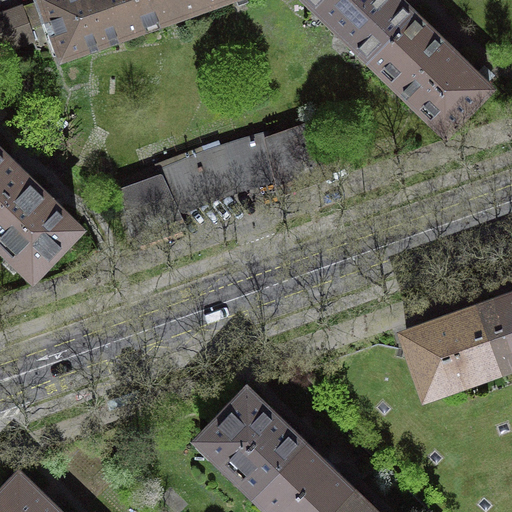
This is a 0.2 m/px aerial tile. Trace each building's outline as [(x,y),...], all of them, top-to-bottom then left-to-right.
[(160,17),(153,0),(38,0),(37,1),(38,2),(45,23),(46,22),(45,19),(51,17),(63,55),(122,34),(121,31),(160,17)] [(153,0),(160,17),(199,4),(200,6),(217,0),(153,0)] [(373,57),(413,16),(395,0),(313,0),(319,5),(317,7),(342,32),(344,30),(373,57)] [(22,7),(0,15),(0,51),(34,39),(30,28),(45,23),(38,2),(22,8),(22,7)] [(442,45),(413,16),(373,57),(402,85),(400,87),(444,129),(458,115),(460,117),(490,86),(473,70),(471,73),(452,54),(455,52),(450,47),(445,42),(442,45)] [(304,128),(270,139),(270,140),(278,172),(277,172),(280,187),(285,186),(298,181),(298,180),(302,179),(307,177),(307,178),(320,174),(324,172),(304,128)] [(155,164),(159,175),(157,175),(158,179),(159,179),(172,209),(173,209),(214,193),(214,192),(227,187),(239,182),(240,183),(249,180),(249,179),(257,177),(258,177),(277,172),(278,172),(270,140),(270,139),(268,136),(236,145),(221,151),(218,142),(155,164)] [(0,208),(9,199),(7,198),(26,178),(17,169),(20,165),(15,161),(11,156),(7,159),(0,152),(0,208)] [(47,198),(26,178),(7,198),(9,199),(0,208),(0,238),(1,237),(21,256),(17,260),(33,275),(78,228),(57,208),(60,204),(55,199),(50,194),(47,198)] [(124,191),(136,238),(140,237),(154,232),(153,231),(158,230),(162,228),(162,229),(175,225),(180,223),(173,209),(172,209),(159,179),(158,179),(124,191)] [(511,296),(480,307),(501,365),(511,361),(511,296)] [(500,366),(501,365),(480,307),(443,321),(407,334),(427,392),(446,385),(445,378),(461,373),(463,379),(483,372),(482,366),(498,360),(500,366)] [(122,395),(106,401),(110,410),(141,399),(138,390),(122,395)] [(259,487),(301,443),(274,417),(247,391),(205,434),(220,449),(217,453),(245,480),(248,476),(259,487)] [(329,511),(350,490),(326,467),(301,443),(259,487),(271,497),(267,501),(278,511),(329,511)] [(61,511),(45,496),(19,471),(0,490),(0,511),(61,511)] [(372,511),(350,490),(329,511),(372,511)]
